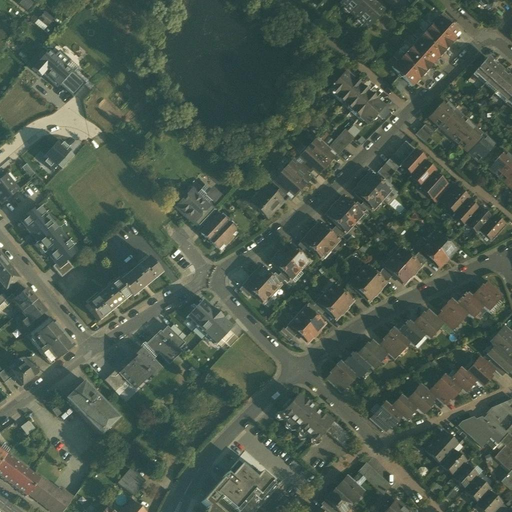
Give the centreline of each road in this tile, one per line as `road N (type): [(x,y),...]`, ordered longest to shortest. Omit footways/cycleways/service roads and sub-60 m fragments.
road 1 (residential): [(297,370),(221,290),(225,264),(302,212),(489,39)]
road 2 (residential): [(297,370),(369,320),(503,255)]
road 3 (residential): [(179,511),(203,464),(297,370)]
road 4 (residential): [(92,349),(193,288),(200,265),(176,233)]
road 5 (residential): [(511,390),(377,446)]
road 6 (residential): [(0,238),(92,349)]
